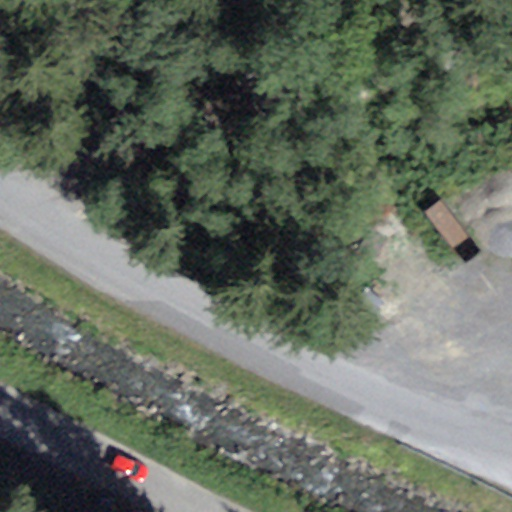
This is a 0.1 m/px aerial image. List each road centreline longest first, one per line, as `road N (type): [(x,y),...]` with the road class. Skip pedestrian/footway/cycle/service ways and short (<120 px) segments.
road 1 (unclassified): [(0,196),(244,339),(485,449),(511,454)]
road 2 (track): [(446,0),(406,74),(422,200),(413,418)]
road 3 (unclassified): [(204,511),(0,403)]
